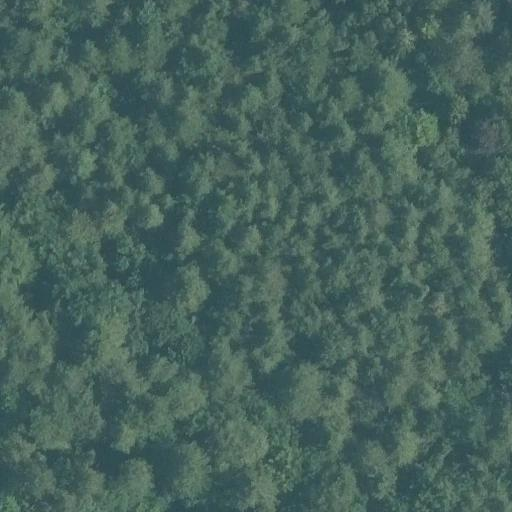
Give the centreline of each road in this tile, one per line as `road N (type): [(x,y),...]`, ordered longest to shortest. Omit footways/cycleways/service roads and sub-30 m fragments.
road 1 (track): [(303,0),(336,15),(396,64),(488,200),(511,265)]
road 2 (track): [(511,328),(503,368),(448,442),(370,511)]
